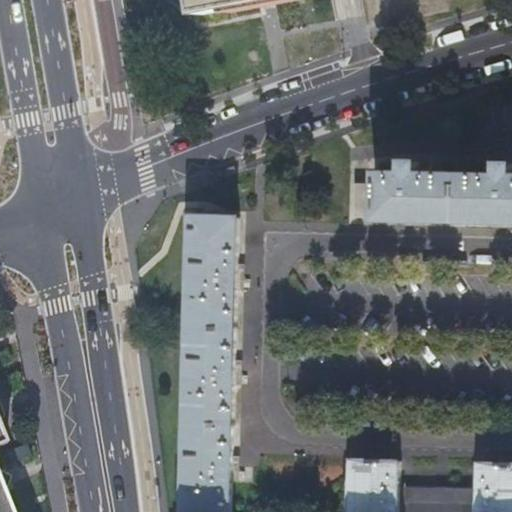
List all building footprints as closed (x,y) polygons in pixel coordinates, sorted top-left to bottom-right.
[(200,0),(203,14),(232,9),(232,5),(263,0),(200,0)] [(397,220),(424,220),(491,222),(511,222),(511,162),(499,163),(499,174),(420,172),(420,161),(405,161),(405,172),(379,171),(379,183),(356,183),(355,216),(378,216),(378,219),(397,220)] [(190,215),(183,511),(230,511),(232,482),(238,482),(239,467),(232,467),(232,459),(234,386),(240,386),(241,372),(234,372),(235,363),(237,289),(243,289),(243,275),(237,275),(237,265),(239,216),(190,215)] [(9,511),(0,488),(0,486),(7,484),(1,468),(0,468),(0,442),(2,441),(0,435),(0,416),(3,415),(0,407),(0,511),(9,511)] [(511,511),(511,464),(480,464),(479,489),(401,488),(401,463),(354,462),(352,511),(511,511)]
